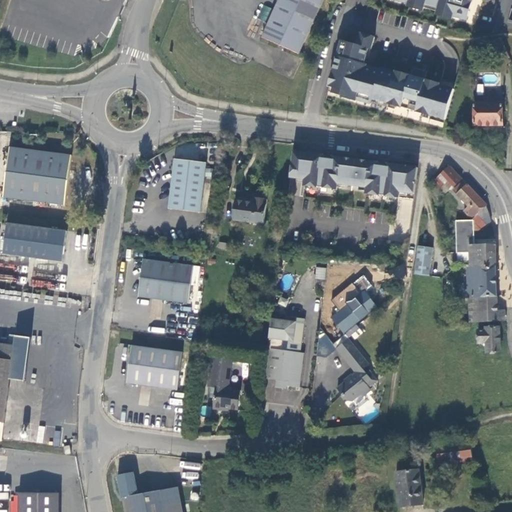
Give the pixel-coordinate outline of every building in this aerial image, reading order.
[(324,0),(279,0),(261,41),(298,57),(324,0)] [(406,0),(410,1),(409,5),(424,9),(425,5),(439,9),(438,13),(438,14),(453,18),(454,14),(468,18),(473,0),(406,0)] [(260,18),(265,20),(269,7),(264,6),(260,18)] [(372,100),(445,121),(454,91),(439,87),(440,85),(425,81),(426,78),(419,76),(421,71),(413,68),(410,77),(396,73),(396,74),(381,70),(381,71),(366,67),(367,66),(364,65),(366,59),(368,60),(375,38),(360,34),(356,46),(349,44),(344,59),(337,57),(329,88),(343,92),(341,98),(356,102),(358,97),(372,102),(372,100)] [(501,62),(510,57),(501,38),(492,42),(501,62)] [(342,42),(337,57),(344,59),(349,44),(342,42)] [(499,122),(500,96),(486,95),(486,99),(473,99),(471,121),(499,122)] [(10,148),(3,198),(65,206),(72,156),(10,148)] [(293,152),(290,177),(305,179),(309,154),(293,152)] [(414,199),(415,193),(418,168),(388,164),(388,168),(378,166),(379,163),(333,157),(333,160),(323,159),(324,156),(309,154),(305,179),(304,185),(337,189),(338,183),(352,185),(352,190),(353,185),(367,187),(367,193),(414,199)] [(170,209),(200,213),(206,163),(176,159),(170,209)] [(450,166),(432,183),(438,190),(445,184),(451,190),(462,179),(450,166)] [(487,206),(464,181),(454,191),(469,207),(464,212),(472,220),(487,206)] [(255,203),(235,200),(233,220),(264,224),(267,200),(255,198),(255,203)] [(472,220),(472,221),(474,220),(474,231),(481,231),(491,221),(489,213),(487,206),(472,220)] [(472,221),(456,221),(456,246),(470,246),(475,246),(474,231),(474,220),(472,221)] [(64,263),(68,231),(8,224),(4,255),(64,263)] [(475,246),(470,246),(470,253),(470,261),(470,265),(470,268),(496,267),(495,246),(496,246),(496,245),(487,245),(475,246)] [(418,246),(415,274),(429,276),(433,248),(418,246)] [(470,253),(457,254),(458,262),(470,261),(470,253)] [(189,304),(194,266),(143,260),(139,298),(189,304)] [(315,279),(325,280),(326,268),(316,267),(315,279)] [(498,311),(496,267),(470,268),(471,290),(464,290),(464,297),(469,297),(470,322),(473,322),(474,322),(489,322),(505,321),(505,310),(498,311)] [(331,318),(344,334),(345,334),(377,308),(357,282),(332,302),(334,304),(340,312),(334,316),(331,318)] [(328,308),(334,316),(340,312),(334,304),(328,308)] [(277,380),(276,388),(288,389),(288,386),(300,388),(303,364),(299,364),(300,353),(304,323),(288,321),(272,319),(268,352),(264,379),(277,380)] [(487,346),(487,353),(501,353),(500,327),(486,328),(486,331),(478,331),(479,343),(484,343),(484,346),(487,346)] [(369,365),(349,340),(337,349),(356,373),(352,376),(352,380),(349,382),(345,382),(337,389),(347,401),(352,402),(362,394),(364,397),(371,391),(369,388),(378,381),(367,367),(369,365)] [(0,344),(0,422),(4,423),(14,346),(0,344)] [(178,391),(183,353),(132,346),(127,384),(178,391)] [(232,360),(212,357),(208,388),(216,389),(213,410),(223,411),(223,409),(229,410),(238,411),(240,391),(228,390),(232,360)] [(200,414),(209,415),(210,407),(202,406),(200,414)] [(511,422),(496,424),(497,431),(499,452),(511,450),(511,422)] [(437,446),(440,467),(473,463),(471,441),(437,446)] [(396,473),(400,508),(423,505),(419,470),(396,473)] [(483,485),(477,486),(479,501),(485,501),(483,485)] [(128,497),(130,511),(164,511),(163,505),(161,491),(128,497)] [(59,511),(60,494),(19,493),(19,496),(19,502),(19,511),(59,511)] [(182,511),(181,502),(163,505),(164,511),(182,511)]
